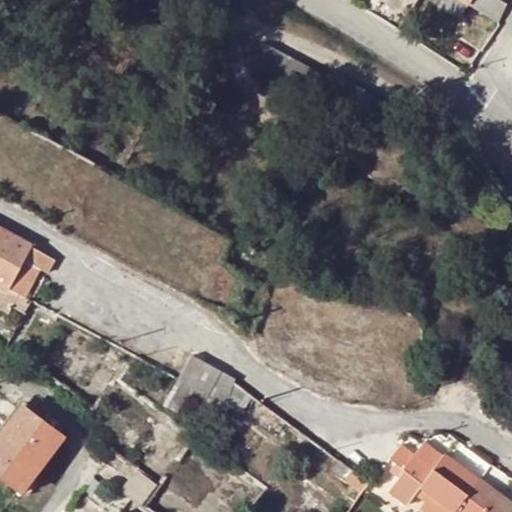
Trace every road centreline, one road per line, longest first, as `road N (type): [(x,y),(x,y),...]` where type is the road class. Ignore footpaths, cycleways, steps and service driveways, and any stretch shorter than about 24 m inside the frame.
road 1 (residential): [(511,454),(469,426),(359,424),(266,381),(0,217)]
road 2 (residential): [(482,103),(321,0)]
road 3 (residential): [(52,511),(77,446),(61,406),(0,373)]
